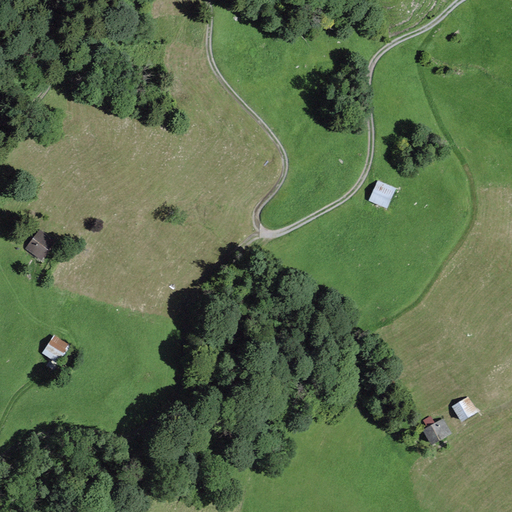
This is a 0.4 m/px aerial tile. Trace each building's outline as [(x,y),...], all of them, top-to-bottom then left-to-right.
[(395,190),(379,183),(371,201),(387,207),(395,190)] [(68,250),(47,237),(37,252),(59,266),(68,250)] [(92,350),(67,338),(58,357),(83,369),(92,350)] [(479,398),(464,409),(477,426),(492,415),(479,398)] [(454,419),(436,430),(448,448),(466,436),(454,419)]
